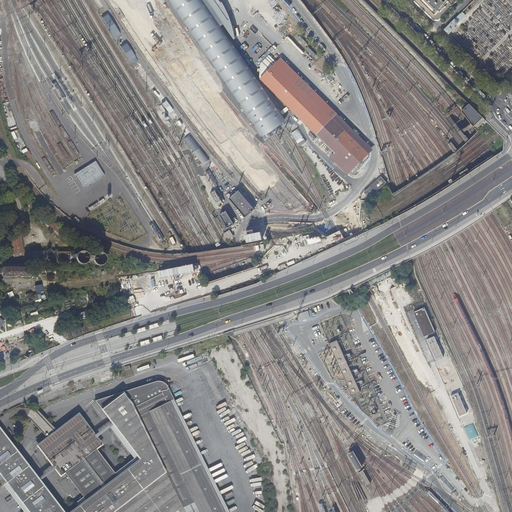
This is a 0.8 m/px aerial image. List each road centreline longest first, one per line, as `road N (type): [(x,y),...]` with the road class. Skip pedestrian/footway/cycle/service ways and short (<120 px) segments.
road 1 (primary): [(511,154),(342,256),(77,344),(0,392)]
road 2 (primary): [(0,403),(378,262),(511,182)]
